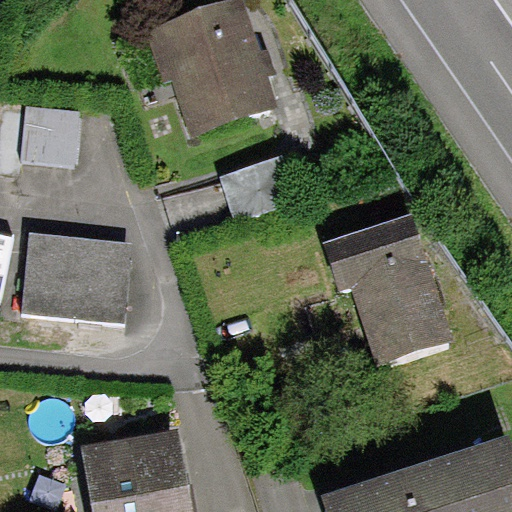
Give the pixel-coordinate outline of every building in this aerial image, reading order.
[(244,0),(229,0),(146,30),(164,82),(170,79),(190,138),(279,107),(268,76),(277,73),(269,49),(262,51),(244,0)] [(80,112),(27,106),(21,162),(75,167),(80,112)] [(282,156),(220,177),(235,222),(297,201),(282,156)] [(412,213),(322,243),(338,291),(351,287),(377,364),(454,339),(412,213)] [(133,242),(29,232),(21,314),(126,324),(133,242)] [(192,511),(178,429),(80,447),(91,511),(192,511)] [(511,511),(511,441),(509,434),(322,495),(327,511),(511,511)]
